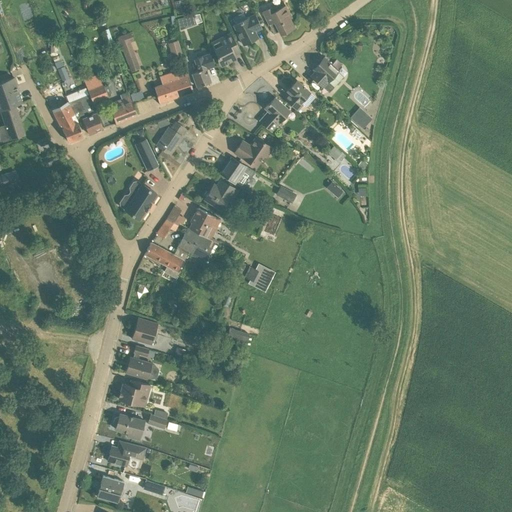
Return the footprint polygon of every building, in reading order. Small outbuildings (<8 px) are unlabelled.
[(186,12),(183,0),(180,0),(175,1),(178,14),(186,12)] [(291,17),(287,9),(285,6),(277,10),(275,6),(263,12),(269,24),(274,21),(280,34),(294,27),(290,18),(291,17)] [(196,23),(193,14),(178,19),(180,29),(196,23)] [(261,26),(257,18),(255,14),(234,25),(243,44),(258,37),(255,31),(255,29),(261,26)] [(140,68),(130,41),(133,40),(130,31),(117,36),(120,44),(121,44),(131,71),(140,68)] [(240,51),(236,42),(231,32),(210,43),(221,65),(235,58),(234,54),(240,51)] [(167,60),(183,55),(178,40),(169,43),(171,52),(165,54),(167,60)] [(56,43),(48,43),(48,47),(50,47),(51,47),(51,52),(51,55),(51,56),(56,56),(56,43)] [(211,82),(206,68),(206,69),(205,68),(214,65),(210,53),(201,56),(195,58),(198,65),(200,70),(192,73),(197,87),(211,82)] [(338,71),(331,65),(324,58),(322,59),(320,59),(318,62),(318,64),(313,69),(316,71),(311,76),(323,87),(324,87),(330,92),(343,77),(338,71)] [(63,65),(61,60),(54,63),(57,68),(63,65)] [(57,69),(62,81),(63,81),(69,78),(65,66),(57,69)] [(154,87),(156,93),(159,103),(193,91),(185,68),(171,72),(160,76),(163,84),(154,87)] [(0,141),(0,142),(15,137),(25,134),(15,105),(22,103),(13,77),(0,81),(0,111),(4,125),(0,126),(0,141)] [(284,98),(294,107),(298,111),(300,109),(304,105),(305,106),(307,106),(314,98),(314,96),(297,80),(287,91),(289,93),(284,98)] [(50,87),(59,104),(67,100),(58,83),(50,87)] [(108,98),(103,84),(88,90),(94,104),(108,98)] [(130,93),(133,101),(144,97),(141,90),(130,93)] [(137,114),(133,105),(128,93),(121,95),(122,99),(108,104),(116,123),(137,114)] [(94,105),(89,94),(76,100),(69,103),(77,121),(83,119),(89,134),(103,128),(94,105)] [(291,111),(284,106),(275,97),(270,103),(269,102),(264,108),(270,113),(268,115),(266,113),(259,121),(272,132),(291,111)] [(77,121),(69,103),(61,106),(53,110),(69,142),(83,136),(77,121)] [(372,118),(359,107),(350,117),(363,128),(372,118)] [(158,122),(160,127),(170,123),(167,118),(158,122)] [(169,126),(156,145),(170,154),(182,136),(181,135),(185,128),(175,121),(171,128),(169,126)] [(273,148),(265,142),(256,137),(250,146),(242,141),(235,152),(257,167),(264,156),(267,158),(273,148)] [(136,144),(148,171),(159,166),(146,139),(136,144)] [(328,153),(335,159),(334,160),(338,164),(345,157),(342,153),(334,147),(328,153)] [(292,160),(296,155),(292,151),(288,155),(292,160)] [(45,167),(59,160),(55,152),(41,159),(45,167)] [(231,157),(220,173),(243,188),(254,172),(231,157)] [(364,169),(368,164),(363,160),(359,165),(364,169)] [(15,170),(0,174),(0,187),(19,182),(15,170)] [(231,199),(237,190),(221,179),(217,185),(214,183),(208,192),(206,191),(203,195),(205,196),(204,198),(221,209),(229,197),(231,199)] [(145,211),(152,203),(151,202),(157,193),(142,184),(141,184),(137,181),(134,182),(130,187),(130,190),(128,194),(124,194),(120,202),(120,206),(139,219),(145,211)] [(343,191),(332,181),(327,187),(338,197),(343,191)] [(297,194),(281,186),(277,195),(293,203),(297,194)] [(167,219),(180,225),(180,224),(182,225),(186,219),(179,215),(182,210),(175,206),(167,219)] [(222,220),(209,213),(198,207),(191,222),(192,223),(189,228),(216,242),(218,244),(220,242),(212,238),(222,220)] [(179,226),(180,225),(167,219),(157,234),(164,238),(174,223),(179,226)] [(178,248),(188,253),(208,264),(218,246),(215,244),(216,242),(189,228),(188,228),(178,248)] [(175,278),(185,260),(175,255),(150,242),(144,254),(168,266),(164,272),(175,278)] [(259,263),(255,270),(258,271),(253,281),(250,279),(248,283),(265,292),(276,271),(259,263)] [(246,277),(250,279),(253,281),(258,271),(255,270),(251,268),(246,277)] [(158,323),(147,320),(138,317),(131,338),(152,345),(158,323)] [(228,337),(227,338),(245,343),(248,334),(230,328),(228,337)] [(126,372),(135,375),(148,378),(153,379),(158,376),(159,370),(157,366),(152,365),(152,363),(139,359),(140,354),(153,357),(155,351),(150,349),(136,345),(134,352),(133,358),(130,357),(126,372)] [(177,347),(173,357),(184,361),(188,351),(177,347)] [(151,384),(141,382),(131,379),(129,385),(123,383),(118,399),(128,401),(140,405),(146,406),(151,384)] [(146,421),(129,416),(120,413),(119,417),(117,416),(114,418),(113,422),(115,425),(116,425),(115,429),(128,432),(127,436),(140,440),(146,421)] [(153,416),(151,415),(148,423),(164,429),(167,420),(166,420),(153,416)] [(111,445),(107,461),(126,466),(129,456),(143,459),(146,447),(124,441),(122,448),(111,445)] [(124,481),(112,478),(103,475),(97,496),(118,503),(120,497),(121,496),(122,496),(122,495),(123,494),(123,493),(123,492),(124,491),(124,490),(123,489),(123,488),(123,487),(124,481)] [(165,486),(146,480),(143,489),(162,495),(162,494),(165,488),(165,486)] [(204,491),(188,486),(186,492),(202,497),(204,491)]
